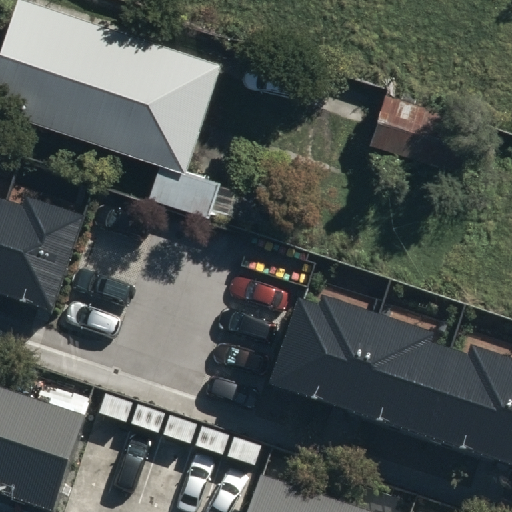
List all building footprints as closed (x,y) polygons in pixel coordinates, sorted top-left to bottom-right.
[(0,113),(189,176),(224,68),(20,0),(19,0),(0,59),(0,113)] [(227,0),(324,33),(326,25),(344,31),(354,0),(227,0)] [(511,50),(511,4),(498,0),(388,0),(368,59),(495,101),(511,50)] [(0,201),(0,308),(59,328),(92,233),(0,201)] [(511,359),(303,290),(271,383),(511,466),(511,359)] [(0,401),(0,505),(20,511),(63,511),(90,432),(0,401)] [(323,511),(265,492),(258,511),(323,511)]
